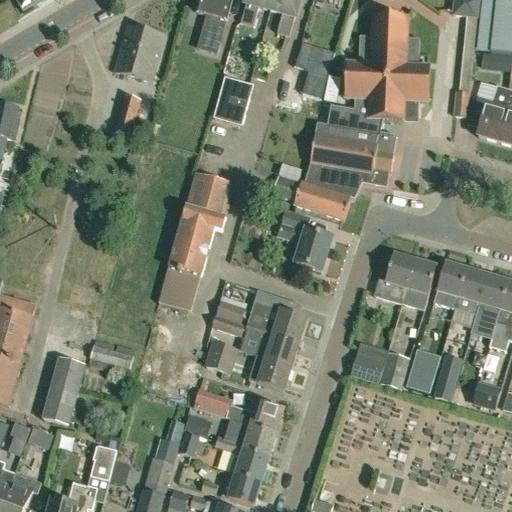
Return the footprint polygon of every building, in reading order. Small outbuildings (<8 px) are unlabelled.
[(16,0),(23,11),(41,0),(16,0)] [(226,22),(231,0),(200,0),(196,15),(212,19),(208,31),(199,28),(188,68),(213,75),(224,35),(222,34),(225,22),(226,22)] [(271,12),(273,0),(247,0),(241,25),(253,29),(259,9),(271,12)] [(289,39),(299,0),(273,0),(271,12),(283,16),(277,35),(289,39)] [(338,0),(333,19),(352,25),(359,0),(338,0)] [(478,21),(481,0),(453,0),(452,18),(478,21)] [(498,57),(511,58),(511,0),(496,0),(490,56),(498,57)] [(408,40),(409,19),(373,18),(372,39),(360,38),(359,65),(347,65),(346,101),(356,102),(355,113),(383,121),(404,122),(404,117),(418,117),(419,104),(429,104),(431,68),(419,68),(420,41),(408,40)] [(152,85),(164,38),(127,28),(114,74),(152,85)] [(302,95),(321,100),(334,56),(303,47),(296,69),(309,73),(302,95)] [(470,96),(474,52),(463,52),(458,94),(456,94),(453,118),(468,119),(470,96)] [(511,74),(511,63),(511,58),(498,57),(496,72),(511,74)] [(250,102),(254,88),(225,79),(220,95),(250,102)] [(511,79),(511,80),(509,91),(498,88),(491,108),(487,106),(477,137),(498,143),(511,98),(511,79)] [(242,128),(250,102),(220,95),(213,120),(242,128)] [(138,142),(141,129),(133,127),(140,102),(125,98),(115,136),(138,142)] [(511,147),(511,98),(498,143),(511,147)] [(15,124),(18,111),(0,107),(0,166),(6,141),(14,142),(17,125),(15,124)] [(381,135),(383,121),(355,113),(332,109),(328,129),(318,128),(317,137),(316,137),(310,167),(305,185),(301,184),(294,208),(344,223),(351,200),(348,199),(353,183),(386,189),(389,174),(391,174),(397,138),(381,135)] [(139,170),(144,149),(130,146),(126,167),(139,170)] [(154,191),(170,192),(170,173),(154,173),(154,191)] [(168,269),(169,269),(159,306),(191,315),(201,278),(202,278),(215,232),(222,234),(235,188),(196,178),(194,184),(183,223),(181,222),(168,269)] [(291,203),(297,184),(278,178),(273,197),(291,203)] [(98,185),(94,198),(125,206),(129,193),(98,185)] [(256,201),(253,210),(261,212),(264,203),(256,201)] [(322,273),(332,239),(307,231),(310,220),(286,212),(282,225),(282,226),(279,238),(301,245),(295,265),(322,273)] [(374,299),(402,307),(403,302),(404,302),(416,262),(394,255),(394,257),(386,255),(382,271),(389,273),(386,284),(379,282),(374,299)] [(429,297),(437,268),(416,262),(404,302),(403,302),(402,307),(424,313),(428,297),(429,297)] [(455,312),(467,271),(446,264),(434,305),(444,308),(443,308),(455,312)] [(476,317),(488,277),(467,271),(455,312),(467,315),(476,317)] [(500,311),(509,283),(488,277),(476,317),(471,334),(472,334),(468,346),(482,349),(486,338),(482,337),(487,320),(485,320),(489,308),(500,311)] [(0,407),(8,409),(36,308),(0,298),(0,293),(3,284),(0,283),(0,407)] [(496,326),(492,342),(489,350),(505,355),(509,343),(511,343),(511,283),(509,283),(500,311),(496,326)] [(221,304),(216,319),(241,327),(245,312),(221,304)] [(273,336),(299,344),(306,321),(280,313),(269,309),(263,328),(274,332),(273,336)] [(242,340),(245,328),(241,327),(216,319),(215,319),(212,330),(242,340)] [(258,337),(261,328),(249,324),(246,333),(258,337)] [(291,369),(299,344),(273,336),(274,332),(261,328),(258,337),(262,338),(259,348),(260,348),(257,358),(291,369)] [(115,354),(111,353),(113,347),(95,342),(89,368),(129,378),(130,372),(134,359),(135,353),(117,348),(115,354)] [(231,378),(239,353),(212,345),(205,370),(231,378)] [(380,386),(401,393),(407,371),(410,361),(389,355),(380,386)] [(350,379),(378,388),(383,373),(385,367),(383,366),(357,357),(350,379)] [(284,393),(291,369),(257,358),(254,369),(249,382),(284,393)] [(68,429),(83,367),(60,361),(44,423),(68,429)] [(430,402),(437,380),(410,372),(404,394),(430,402)] [(433,403),(448,407),(457,380),(442,375),(433,403)] [(467,409),(472,393),(456,388),(451,404),(467,409)] [(495,411),(499,395),(478,389),(473,404),(472,410),(493,417),(495,411)] [(511,415),(511,395),(508,394),(502,413),(511,415)] [(211,415),(227,420),(251,428),(251,427),(277,435),(284,411),(259,403),(255,415),(231,407),(230,409),(214,404),(211,415)] [(185,434),(196,438),(201,422),(190,419),(185,434)] [(0,438),(4,441),(9,428),(0,424),(0,438)] [(27,441),(31,430),(22,427),(18,438),(27,441)] [(269,460),(277,435),(251,427),(251,428),(245,447),(219,439),(217,443),(269,460)] [(34,431),(29,444),(49,451),(54,438),(34,431)] [(170,433),(167,441),(175,444),(178,436),(170,433)] [(193,460),(199,440),(184,436),(179,456),(193,460)] [(261,484),(269,460),(217,443),(216,448),(236,454),(230,474),(261,484)] [(109,485),(117,454),(99,449),(91,480),(109,485)] [(160,511),(174,467),(157,461),(147,493),(143,492),(137,511),(160,511)] [(0,511),(1,511),(15,476),(3,472),(5,466),(0,464),(0,511)] [(134,488),(139,469),(126,465),(120,484),(134,488)] [(254,509),(261,484),(230,474),(222,500),(228,502),(228,501),(254,509)] [(37,496),(41,486),(15,476),(1,511),(24,511),(32,494),(37,496)] [(216,497),(219,488),(205,483),(202,492),(216,497)] [(92,511),(98,492),(73,486),(68,507),(52,502),(49,511),(92,511)] [(174,493),(168,511),(185,511),(190,498),(174,493)] [(220,508),(206,504),(207,503),(194,499),(191,508),(203,511),(237,511),(220,507),(220,508)] [(332,511),(334,508),(315,502),(311,511),(332,511)]
